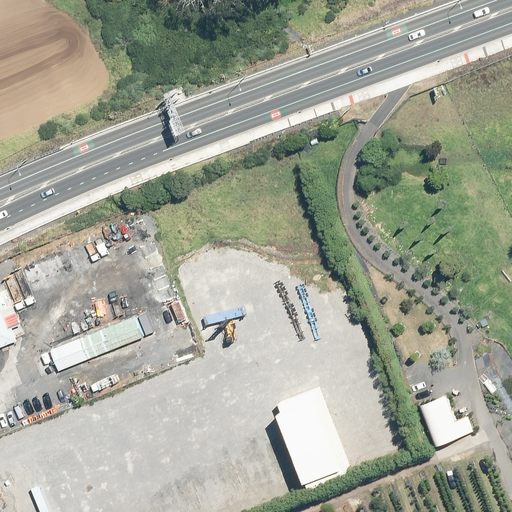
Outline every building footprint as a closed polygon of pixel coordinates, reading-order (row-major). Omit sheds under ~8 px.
[(14,304),(8,288),(0,291),(0,346),(19,340),(14,327),(23,324),(15,304),(14,304)] [(145,335),(164,328),(157,308),(138,316),(137,315),(33,357),(41,375),(59,367),(60,370),(145,336),(145,335)] [(56,338),(48,319),(41,322),(45,330),(32,335),(37,345),(56,338)] [(106,372),(86,379),(89,388),(109,381),(106,372)] [(276,415),(301,480),(347,462),(319,388),(277,404),(281,413),(276,415)] [(435,446),(476,430),(470,415),(457,420),(446,394),(418,405),(435,446)]
